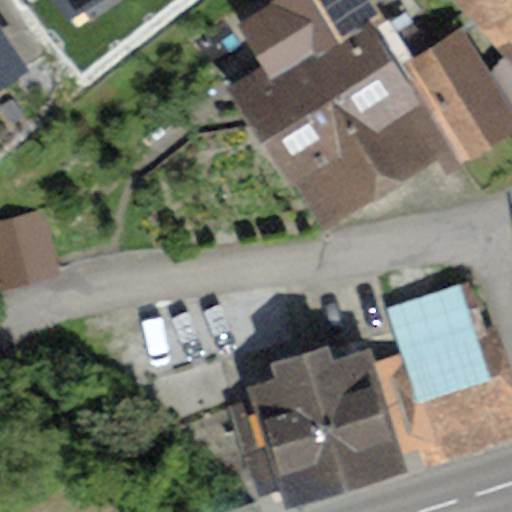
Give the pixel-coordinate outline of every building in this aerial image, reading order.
[(59,0),(66,9),(79,0),(59,0)] [(372,19),(359,0),(285,0),(259,17),(294,72),(298,79),(354,44),(348,34),(372,19)] [(511,0),(478,0),(511,38),(511,0)] [(409,78),(398,62),(410,54),(389,21),(354,44),(298,79),(294,72),(257,95),(302,165),(315,157),(339,195),(442,130),(409,78)] [(505,123),(457,48),(409,78),(442,130),(457,154),(505,123)] [(54,264),(39,214),(0,224),(0,269),(2,278),(54,264)] [(472,332),(458,290),(392,312),(406,356),(402,358),(428,439),(511,412),(511,401),(488,327),(472,332)] [(238,409),(244,427),(226,436),(265,491),(428,439),(402,358),(329,381),(320,354),(282,366),(290,392),(238,409)]
